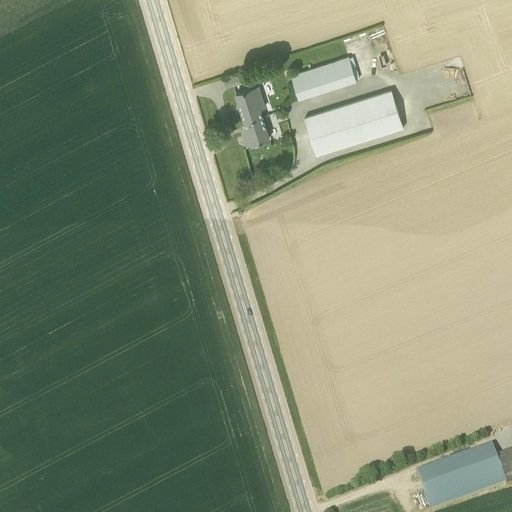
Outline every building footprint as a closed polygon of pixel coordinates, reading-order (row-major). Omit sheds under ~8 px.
[(299,98),(357,80),(350,57),(292,75),(299,98)] [(226,87),(240,83),(238,75),(224,80),(226,87)] [(245,120),(262,115),(260,108),(264,106),(258,85),(236,92),(245,120)] [(316,154),(403,127),(392,89),(305,117),(316,154)] [(269,138),(262,115),(245,120),(248,131),(243,132),(247,144),(269,138)] [(497,457),(492,446),(416,474),(431,511),(506,484),(497,457)] [(511,451),(497,457),(506,484),(507,487),(511,484),(511,451)]
